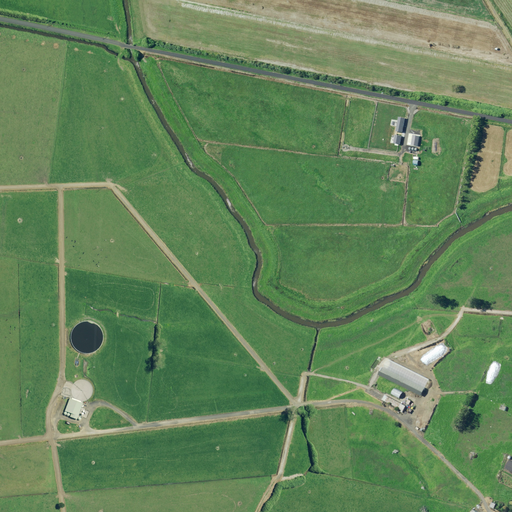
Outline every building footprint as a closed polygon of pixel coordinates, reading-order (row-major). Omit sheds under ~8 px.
[(386,368),(426,389),(431,380),(390,359),(386,368)] [(386,368),(384,368),(380,375),(422,397),(426,389),(386,368)] [(396,388),(392,394),(400,399),(404,392),(396,388)] [(406,406),(386,395),(383,400),(404,411),(406,406)] [(83,403),(70,398),(65,411),(71,413),(70,417),(77,419),(83,403)] [(406,445),(413,437),(408,433),(401,441),(406,445)] [(422,446),(420,449),(427,455),(429,452),(422,446)]
